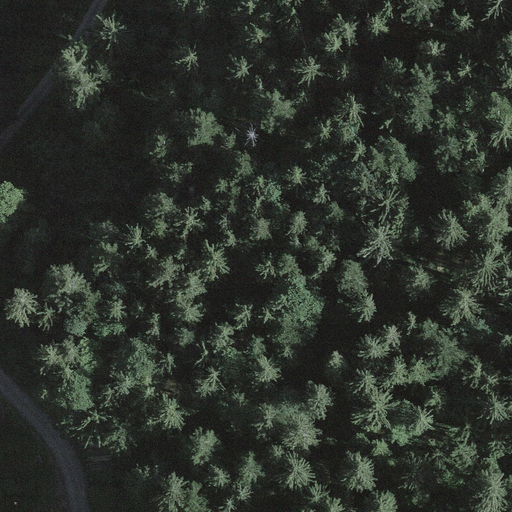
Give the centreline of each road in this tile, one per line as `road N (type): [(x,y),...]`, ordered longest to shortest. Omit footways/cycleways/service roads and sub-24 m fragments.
road 1 (track): [(99,0),(0,144)]
road 2 (track): [(0,381),(60,450),(78,511)]
